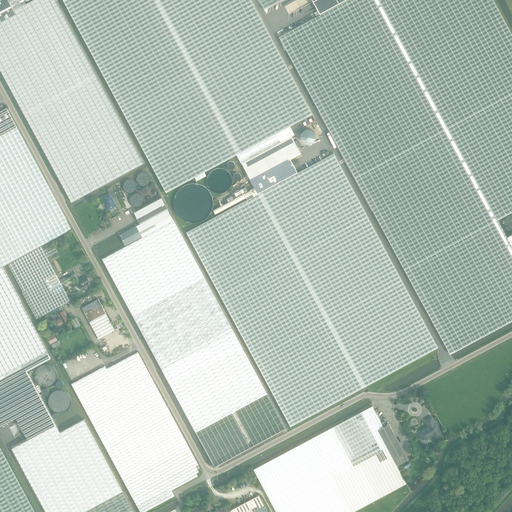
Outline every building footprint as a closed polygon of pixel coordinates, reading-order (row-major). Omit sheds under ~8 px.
[(0,69),(71,202),(72,202),(108,183),(143,163),(55,0),(33,0),(26,4),(24,0),(0,0),(0,1),(1,3),(0,3),(0,69)] [(253,196),(186,232),(290,427),(437,348),(357,198),(334,153),(298,173),(290,159),(301,153),(292,136),(295,134),(290,126),(312,114),(286,65),(251,0),(63,0),(166,192),(195,177),(197,181),(206,176),(204,172),(237,154),(241,163),(255,188),(250,190),(253,196)] [(259,0),(265,10),(282,0),(311,0),(313,2),(316,8),(320,15),(279,37),(306,87),(325,122),(355,178),(450,354),(511,320),(511,235),(508,237),(498,220),(511,212),(511,36),(506,25),(497,7),(492,0),(259,0)] [(0,425),(16,417),(28,440),(12,448),(46,511),(83,511),(122,491),(84,419),(60,432),(27,370),(51,358),(2,266),(71,229),(6,108),(0,110),(0,425)] [(302,121),(304,125),(315,120),(313,115),(302,121)] [(313,131),(312,129),(310,128),(307,128),(305,129),(303,130),(301,132),(300,134),(300,136),(301,139),(302,141),(304,142),(306,143),(308,143),(311,143),(313,142),(314,140),(315,138),(315,135),(315,133),(313,131)] [(236,169),(236,167),(236,166),(235,164),(234,164),(233,163),(232,163),(230,163),(229,163),(228,164),(227,166),(227,167),(227,169),(228,170),(229,171),(230,171),(232,172),(233,171),(234,171),(235,170),(236,169)] [(232,185),(232,183),(232,180),(231,178),(230,176),(229,174),(227,172),(225,171),(223,170),(221,170),(218,170),(216,170),(213,171),(211,172),(210,174),(208,176),(207,178),(206,180),(206,183),(206,185),(207,188),(208,190),(210,192),(211,193),(213,194),(216,195),(218,196),(220,196),(223,195),(225,195),(227,193),(229,192),(230,190),(231,188),(232,185)] [(212,206),(213,204),(212,201),(212,198),(211,196),(210,193),(208,191),(206,189),(204,187),(202,186),(199,185),(197,184),(194,184),(191,184),(188,184),(186,185),(183,186),(181,187),(179,189),(177,191),(175,193),(174,196),(173,198),(173,201),(172,204),(173,206),(173,209),(174,212),(175,214),(177,216),(179,218),(181,220),(183,221),(186,222),(188,223),(191,224),(194,224),(197,223),(199,222),(202,221),(204,220),(206,218),(208,216),(210,214),(211,212),(212,209),(212,206)] [(243,188),(232,194),(234,199),(245,193),(243,188)] [(109,194),(102,198),(105,206),(104,206),(105,207),(105,208),(105,209),(106,210),(107,210),(107,211),(116,206),(109,194)] [(125,246),(102,259),(161,368),(208,456),(214,468),(235,456),(286,429),(233,330),(174,220),(168,209),(161,198),(134,213),(140,224),(122,233),(119,235),(125,246)] [(55,274),(46,258),(57,252),(54,246),(43,252),(40,247),(7,264),(22,292),(21,292),(36,319),(60,306),(70,301),(55,274)] [(91,287),(87,280),(88,279),(86,276),(79,280),(81,283),(79,283),(80,284),(78,285),(82,291),(84,290),(84,291),(85,290),(91,287)] [(115,330),(104,309),(98,299),(82,307),(99,339),(115,330)] [(68,319),(69,319),(65,312),(64,312),(63,311),(61,307),(55,310),(58,314),(56,315),(59,320),(56,321),(58,326),(63,323),(62,322),(68,320),(68,319)] [(75,328),(80,325),(77,317),(71,320),(75,328)] [(55,334),(48,338),(51,344),(58,340),(55,334)] [(105,366),(71,384),(110,456),(140,511),(144,511),(174,496),(171,490),(197,476),(196,473),(199,472),(196,466),(198,465),(194,456),(156,386),(138,352),(106,369),(105,366)] [(372,406),(278,456),(253,469),(275,511),(352,511),(406,484),(397,466),(408,460),(389,425),(383,428),(372,406)] [(423,440),(436,434),(437,437),(441,435),(439,432),(440,431),(435,423),(431,417),(425,420),(428,426),(419,432),(423,440)] [(0,511),(33,511),(4,456),(0,449),(0,511)] [(133,511),(123,492),(85,511),(133,511)] [(189,511),(267,511),(259,496),(253,499),(230,511),(227,506),(215,511),(202,511),(200,507),(189,511)]
